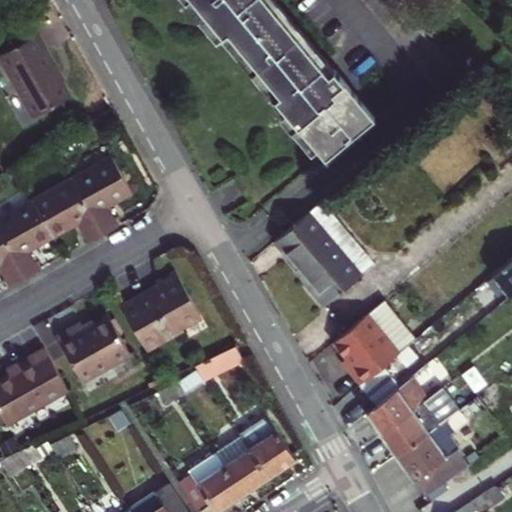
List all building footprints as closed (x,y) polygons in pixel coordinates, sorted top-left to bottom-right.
[(204,0),(203,1),(226,29),(230,25),(282,88),(284,87),(295,101),(288,107),(319,145),(327,139),(334,148),(381,109),(291,0),(204,0)] [(40,44),(32,30),(0,46),(0,65),(27,112),(65,92),(52,69),(39,46),(40,44)] [(118,156),(77,179),(108,232),(121,225),(116,216),(111,207),(138,192),(118,156)] [(88,232),(93,240),(108,232),(77,179),(34,204),(54,239),(82,223),(88,232)] [(31,253),(54,239),(34,204),(0,223),(0,233),(25,277),(36,271),(39,269),(35,261),(31,253)] [(370,281),(318,217),(289,241),(281,248),(303,278),(301,280),(309,290),(329,317),(370,281)] [(0,270),(2,269),(11,285),(18,281),(25,277),(0,233),(0,270)] [(120,305),(147,349),(183,329),(180,324),(200,312),(175,269),(165,275),(155,280),(157,284),(120,305)] [(511,270),(496,283),(511,301),(511,270)] [(386,310),(370,323),(386,344),(401,363),(417,350),(386,310)] [(68,330),(57,336),(83,381),(130,353),(105,312),(80,326),(78,323),(68,330)] [(360,389),(364,395),(395,369),(401,363),(386,344),(370,323),(336,351),(359,380),(355,384),(360,389)] [(511,333),(487,354),(505,375),(511,368),(511,333)] [(236,338),(190,361),(200,375),(245,353),(236,338)] [(0,408),(9,424),(68,390),(45,350),(32,357),(33,360),(10,374),(0,379),(0,408)] [(191,368),(173,378),(180,389),(197,379),(191,368)] [(367,408),(375,417),(411,388),(395,369),(364,395),(360,399),(367,408)] [(159,402),(173,393),(166,383),(152,390),(159,402)] [(376,432),(384,442),(427,409),(432,405),(446,394),(438,384),(421,397),(417,392),(421,388),(416,383),(411,388),(375,417),(369,422),(376,432)] [(503,402),(511,395),(511,394),(506,385),(496,392),(503,402)] [(487,413),(503,402),(496,392),(480,404),(487,413)] [(446,394),(432,405),(437,412),(451,401),(446,394)] [(480,404),(475,407),(482,417),(487,413),(480,404)] [(432,405),(427,409),(439,424),(444,420),(437,412),(432,405)] [(119,407),(106,414),(116,429),(128,421),(119,407)] [(427,409),(384,442),(391,452),(399,463),(449,427),(444,420),(439,424),(427,409)] [(462,454),(485,438),(476,423),(480,420),(473,409),(449,427),(399,463),(410,479),(415,486),(462,454)] [(267,418),(240,436),(268,479),(282,470),(295,461),(267,418)] [(74,445),(67,433),(48,443),(56,455),(74,445)] [(212,453),(240,496),(254,487),(268,479),(240,436),(212,453)] [(495,452),(485,438),(462,454),(415,486),(426,501),(495,452)] [(13,450),(24,467),(37,460),(28,443),(13,450)] [(4,454),(0,456),(0,468),(5,477),(24,467),(13,450),(4,454)] [(215,511),(227,505),(240,496),(212,453),(187,471),(190,474),(177,482),(196,511),(207,505),(211,511),(215,511)] [(187,511),(168,482),(127,509),(129,511),(187,511)]
